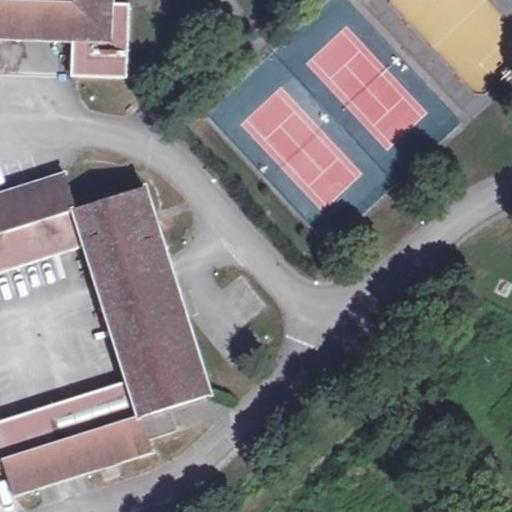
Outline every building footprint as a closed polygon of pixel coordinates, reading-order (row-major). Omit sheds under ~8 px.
[(0,0),(0,39),(38,40),(38,27),(73,28),(73,42),(73,78),(129,79),(131,5),(113,4),(113,0),(0,0)] [(38,27),(38,40),(73,42),(73,28),(38,27)] [(177,283),(169,258),(161,261),(158,254),(167,251),(147,186),(78,208),(68,175),(12,193),(16,205),(2,210),(0,202),(0,463),(4,462),(15,497),(43,488),(40,480),(47,478),(50,486),(73,478),(71,470),(79,467),(81,476),(154,452),(144,419),(213,396),(180,291),(171,294),(168,285),(177,283)] [(12,193),(0,196),(0,202),(2,210),(16,205),(12,193)] [(169,258),(167,251),(158,254),(161,261),(169,258)] [(180,291),(177,283),(168,285),(171,294),(180,291)] [(71,470),(73,478),(81,476),(79,467),(71,470)] [(40,480),(43,488),(50,486),(47,478),(40,480)]
